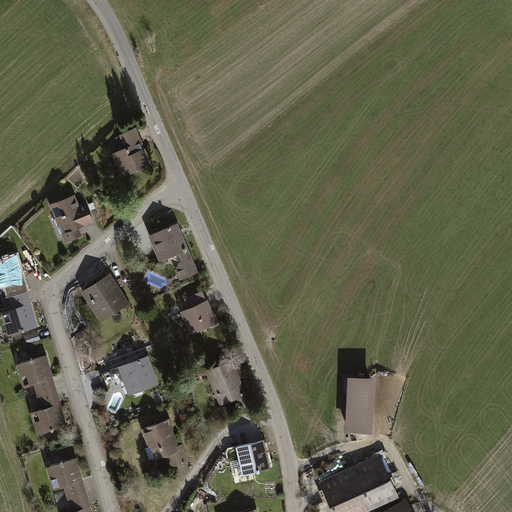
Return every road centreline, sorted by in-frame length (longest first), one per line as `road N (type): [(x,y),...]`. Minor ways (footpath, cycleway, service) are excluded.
road 1 (residential): [(185,190),(97,245),(53,296),(112,511)]
road 2 (tertiary): [(290,468),(276,413),(185,190)]
road 3 (tertiary): [(185,190),(98,0)]
road 4 (residential): [(437,511),(418,497),(393,449),(381,444),(352,445),(290,468)]
